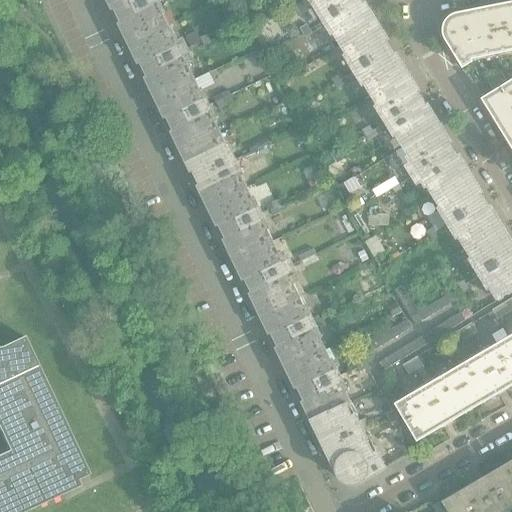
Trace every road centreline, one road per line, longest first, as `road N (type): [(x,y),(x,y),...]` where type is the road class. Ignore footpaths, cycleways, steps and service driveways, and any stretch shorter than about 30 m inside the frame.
road 1 (residential): [(326,511),(76,0)]
road 2 (residential): [(511,199),(394,5)]
road 3 (residential): [(360,511),(511,425)]
